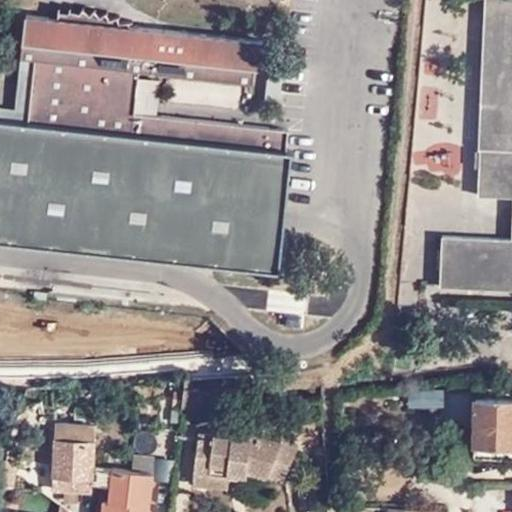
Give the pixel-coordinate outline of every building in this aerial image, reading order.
[(511,0),(484,0),(480,90),(511,92),(511,0)] [(0,117),(0,239),(281,270),(294,149),(287,148),(290,128),(135,112),(140,68),(245,79),(246,65),(255,66),(262,66),(265,39),(121,23),(117,15),(110,17),(105,11),(100,15),(94,8),(90,13),(82,7),(80,11),(70,9),(69,11),(59,10),(58,16),(26,13),(21,55),(35,57),(28,120),(0,117)] [(0,105),(0,117),(28,120),(35,57),(21,55),(16,107),(0,105)] [(246,65),(245,79),(254,81),(255,66),(246,65)] [(511,92),(480,90),(475,195),(511,197),(511,201),(510,240),(441,236),(439,286),(511,288),(511,92)] [(192,377),(183,377),(181,386),(190,387),(192,377)] [(190,387),(181,386),(179,405),(194,407),(197,388),(190,387)] [(446,389),(424,389),(424,404),(446,404),(446,389)] [(511,398),(477,397),(475,440),(511,441),(511,398)] [(54,424),(52,476),(52,489),(65,490),(80,491),(89,492),(90,484),(90,478),(91,467),(93,427),(54,424)] [(195,474),(230,477),(231,470),(248,472),(248,471),(270,477),(284,480),(297,447),(250,436),(249,443),(200,436),(195,474)] [(0,472),(3,474),(8,447),(0,445),(0,472)] [(19,449),(8,447),(3,474),(1,485),(12,487),(13,487),(19,449)] [(128,470),(150,473),(152,457),(130,454),(128,470)] [(91,467),(90,478),(90,484),(108,487),(110,469),(91,467)] [(109,510),(108,511),(145,511),(150,473),(110,469),(108,487),(106,502),(109,503),(109,510)] [(229,488),(230,477),(195,474),(194,483),(229,488)] [(80,491),(65,490),(64,500),(79,501),(80,491)]
